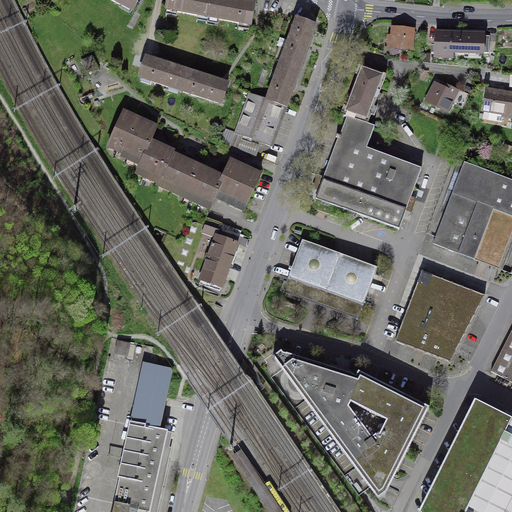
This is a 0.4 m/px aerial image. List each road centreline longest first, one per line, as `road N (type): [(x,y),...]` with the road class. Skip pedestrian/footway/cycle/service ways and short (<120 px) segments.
road 1 (residential): [(239,316),(460,391),(511,306)]
road 2 (residential): [(278,208),(511,297)]
road 3 (tertiary): [(345,8),(511,21)]
road 4 (residential): [(236,324),(222,341),(200,439)]
road 5 (residential): [(200,439),(213,420),(236,324)]
